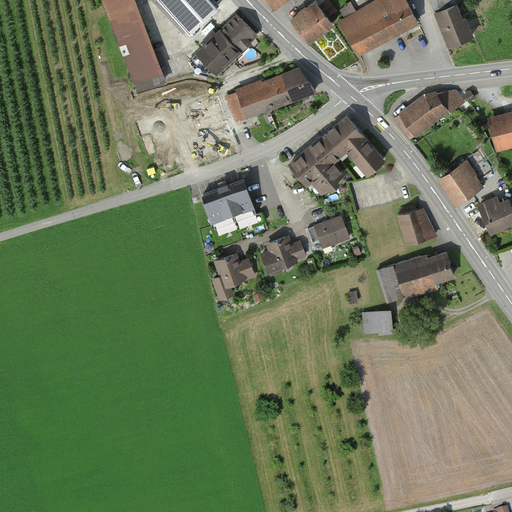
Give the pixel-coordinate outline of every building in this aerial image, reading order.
[(167,82),(135,0),(102,0),(138,93),(167,82)] [(212,0),(159,0),(190,34),(220,8),(212,0)] [(268,0),(276,10),(288,0),(268,0)] [(315,0),(291,18),(310,44),(335,26),(315,0)] [(375,0),(340,19),(360,56),(419,24),(406,0),(375,0)] [(429,0),(435,13),(459,3),(458,0),(429,0)] [(459,3),(435,13),(449,47),(473,38),(459,3)] [(194,52),(218,76),(260,36),(236,12),(194,52)] [(300,67),(232,92),(243,121),(319,92),(300,67)] [(465,92),(468,101),(475,98),(472,90),(465,92)] [(396,115),(414,140),(466,102),(457,91),(424,94),(396,115)] [(208,166),(246,152),(227,101),(184,117),(186,123),(171,129),(164,109),(137,119),(153,164),(180,154),(175,141),(196,133),(208,166)] [(511,112),(488,119),(497,150),(511,146),(511,112)] [(347,116),(288,166),(307,189),(314,183),(324,195),(346,176),(336,164),(352,151),(360,161),(375,149),(347,116)] [(469,160),(443,178),(459,201),(485,184),(469,160)] [(202,193),(214,228),(257,213),(245,178),(202,193)] [(479,206),(493,234),(511,225),(511,201),(507,192),(479,206)] [(404,213),(399,214),(408,242),(430,236),(415,205),(402,208),(404,213)] [(342,215),(308,228),(313,241),(320,239),(323,247),(350,237),(342,215)] [(263,254),(270,274),(283,270),(281,266),(296,260),(295,257),(305,254),(301,241),(291,245),(288,236),(269,243),(271,251),(263,254)] [(421,255),(381,268),(390,295),(454,274),(447,252),(431,257),(430,254),(427,255),(428,259),(422,260),(421,255)] [(236,254),(217,261),(223,277),(215,280),(221,297),(233,293),(230,284),(255,275),(249,259),(239,262),(236,254)] [(358,292),(348,293),(350,304),(359,303),(358,292)] [(390,311),(380,313),(382,328),(392,327),(390,311)]
